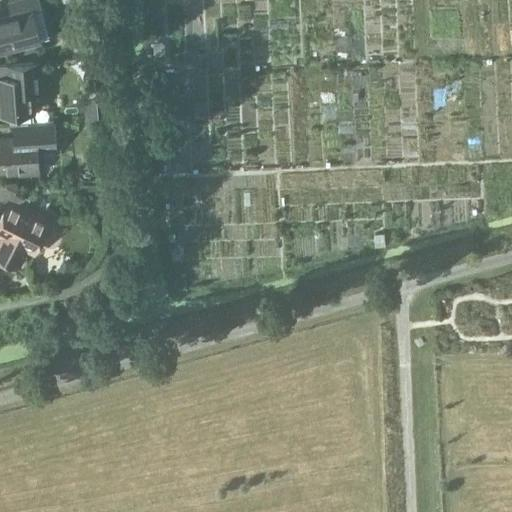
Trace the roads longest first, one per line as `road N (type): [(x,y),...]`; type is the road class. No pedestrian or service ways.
road 1 (unclassified): [(0,398),(401,287)]
road 2 (unclassified): [(410,511),(401,287)]
